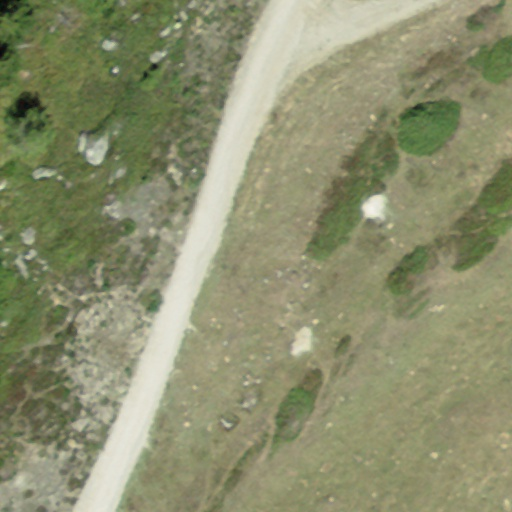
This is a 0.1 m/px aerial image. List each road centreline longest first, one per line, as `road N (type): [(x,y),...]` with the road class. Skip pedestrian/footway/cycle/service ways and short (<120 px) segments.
road 1 (track): [(92,511),(299,0)]
road 2 (track): [(274,46),(405,0)]
